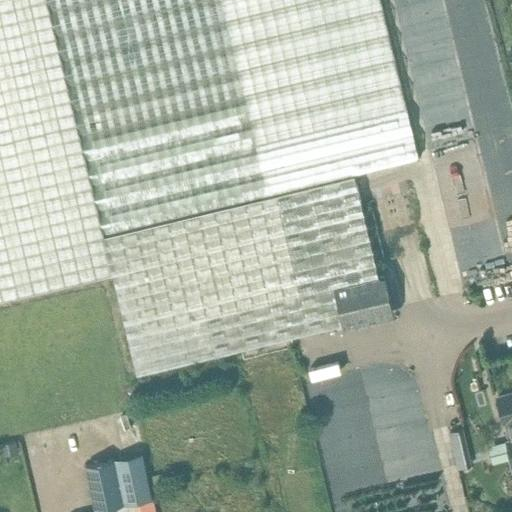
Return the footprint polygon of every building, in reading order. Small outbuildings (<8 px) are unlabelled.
[(0,0),(0,301),(115,274),(138,372),(343,323),(344,328),(395,316),(385,275),(379,276),(355,173),(419,158),(381,0),(0,0)] [(511,393),(497,397),(504,422),(506,422),(511,440),(507,441),(511,457),(511,393)] [(464,428),(449,431),(452,441),(466,438),(464,428)] [(16,441),(3,444),(5,455),(18,452),(16,441)] [(142,453),(113,459),(123,504),(151,498),(142,453)] [(86,464),(96,510),(123,504),(113,459),(86,464)]
